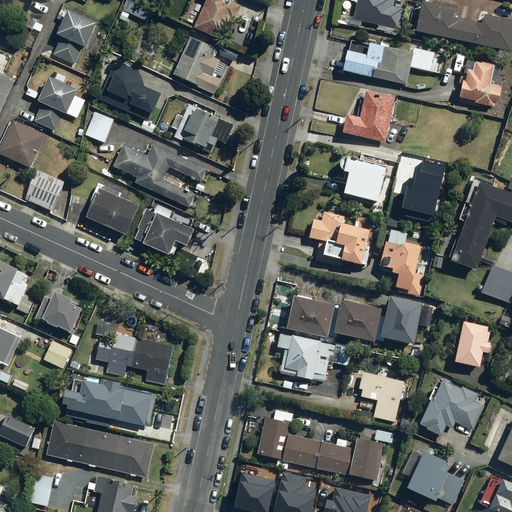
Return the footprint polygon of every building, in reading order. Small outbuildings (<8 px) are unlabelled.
[(37,3),(30,0),(18,0),(15,7),(31,15),(37,3)] [(153,11),(130,0),(128,0),(119,19),(126,22),(130,14),(148,23),(153,11)] [(201,0),(206,2),(194,29),(222,40),(230,21),(237,24),(244,7),(228,1),(228,0),(201,0)] [(393,0),(356,0),(352,20),(398,30),(402,9),(392,7),(393,0)] [(452,8),(422,2),(416,32),(510,51),(511,39),(511,21),(484,15),(482,24),(476,23),(475,26),(458,23),(459,19),(450,17),(452,8)] [(97,25),(63,9),(58,20),(63,22),(57,36),(60,38),(52,56),(75,67),(83,49),(86,50),(97,25)] [(218,50),(182,34),(171,58),(180,62),(173,76),(214,95),(228,64),(215,57),(218,50)] [(412,52),(369,43),(366,55),(347,51),(343,71),(406,85),(410,67),(438,74),(441,60),(433,58),(435,53),(413,48),(412,52)] [(465,81),(463,81),(460,97),(475,100),(475,103),(492,107),(493,102),(498,104),(501,86),(490,84),(494,66),(475,62),(473,71),(468,70),(465,81)] [(100,100),(140,118),(142,112),(153,117),(163,97),(144,88),(145,85),(145,84),(145,83),(144,82),(144,80),(144,79),(143,78),(143,77),(142,76),(141,75),(141,74),(140,73),(139,72),(138,71),(137,71),(136,70),(135,69),(134,69),(133,68),(132,68),(131,68),(130,67),(128,67),(127,67),(126,67),(125,67),(124,67),(122,67),(121,67),(120,68),(119,68),(118,68),(117,69),(116,69),(115,70),(114,71),(100,100)] [(0,115),(16,81),(0,73),(0,115)] [(79,92),(50,79),(39,104),(42,105),(35,122),(56,131),(63,114),(68,117),(79,92)] [(395,98),(366,91),(360,117),(347,115),(343,133),(385,143),(395,98)] [(233,125),(189,105),(184,116),(177,113),(170,128),(178,131),(175,137),(211,152),(217,140),(225,143),(233,125)] [(95,111),(85,135),(104,143),(114,119),(95,111)] [(13,121),(0,150),(0,154),(31,168),(46,136),(13,121)] [(135,183),(188,209),(195,196),(162,180),(168,168),(201,184),(208,170),(154,143),(147,157),(123,146),(113,167),(137,179),(135,183)] [(344,171),(350,172),(344,194),(378,202),(387,166),(348,157),(348,158),(344,158),(342,160),(340,163),(340,166),(342,169),(345,170),(344,171)] [(422,175),(414,172),(408,196),(409,196),(404,218),(426,223),(437,181),(445,183),(448,170),(425,164),(422,175)] [(64,183),(37,171),(24,200),(52,212),(64,183)] [(511,193),(480,182),(452,261),(477,270),(496,216),(511,221),(511,193)] [(120,195),(100,186),(85,217),(124,235),(138,206),(118,197),(120,195)] [(194,231),(168,219),(172,211),(157,205),(154,213),(146,210),(133,239),(173,257),(179,244),(187,247),(194,231)] [(370,230),(343,224),(345,216),(324,211),(322,221),(313,219),(309,237),(319,240),(314,260),(341,266),(343,260),(362,265),(370,230)] [(404,246),(386,241),(381,266),(393,269),(392,273),(399,274),(395,290),(419,295),(424,274),(415,272),(422,246),(405,242),(404,246)] [(26,274),(0,262),(0,297),(4,300),(5,299),(18,305),(16,308),(28,314),(35,299),(24,294),(29,284),(23,282),(26,274)] [(511,272),(493,265),(487,279),(511,287),(511,272)] [(51,299),(44,296),(35,319),(57,328),(58,327),(72,333),(82,308),(71,304),(73,299),(55,291),(51,299)] [(335,304),(294,296),(287,329),(328,337),(335,304)] [(423,303),(390,296),(382,338),(414,345),(423,303)] [(383,308),(341,299),(334,332),(375,341),(383,308)] [(490,327),(464,322),(456,362),(480,367),(483,352),(489,354),(491,343),(487,342),(490,327)] [(19,336),(0,327),(0,361),(6,364),(19,336)] [(172,344),(115,333),(113,341),(99,338),(95,359),(108,361),(106,372),(124,376),(126,366),(147,370),(145,380),(164,384),(172,344)] [(334,344),(280,333),(277,347),(285,349),(280,373),(323,382),(329,355),(332,356),(334,344)] [(71,349),(52,340),(43,359),(62,368),(71,349)] [(351,349),(341,346),(337,363),(347,365),(351,349)] [(403,381),(362,372),(358,388),(362,389),(360,396),(377,400),(373,417),(394,421),(403,381)] [(421,424),(428,427),(427,429),(442,436),(447,425),(453,428),(456,422),(473,430),(485,406),(475,401),(478,394),(443,377),(421,424)] [(292,382),(284,380),(282,387),(291,389),(292,382)] [(310,384),(294,380),(292,388),(308,392),(310,384)] [(122,393),(114,391),(108,416),(149,426),(156,397),(123,389),(122,393)] [(79,405),(55,400),(52,413),(76,418),(79,405)] [(34,427),(6,415),(0,429),(0,436),(25,447),(34,427)] [(291,422),(265,417),(257,454),(377,480),(384,443),(357,437),(354,448),(288,434),(291,422)] [(154,443),(54,420),(46,455),(146,478),(154,443)] [(395,433),(377,429),(375,440),(393,444),(395,433)] [(511,431),(499,460),(511,465),(511,431)] [(448,462),(426,451),(408,488),(437,502),(439,498),(453,505),(465,481),(444,470),(448,462)] [(308,474),(283,469),(274,511),(311,511),(317,485),(306,483),(308,474)] [(236,505),(269,511),(276,478),(243,471),(236,505)] [(52,477),(34,473),(28,502),(47,506),(51,488),(50,488),(52,477)] [(134,483),(97,475),(94,491),(101,493),(96,511),(127,511),(129,511),(133,511),(137,496),(131,495),(134,483)] [(511,511),(511,482),(505,479),(491,509),(498,511),(511,511)] [(366,511),(371,492),(336,484),(333,497),(328,496),(324,511),(366,511)]
